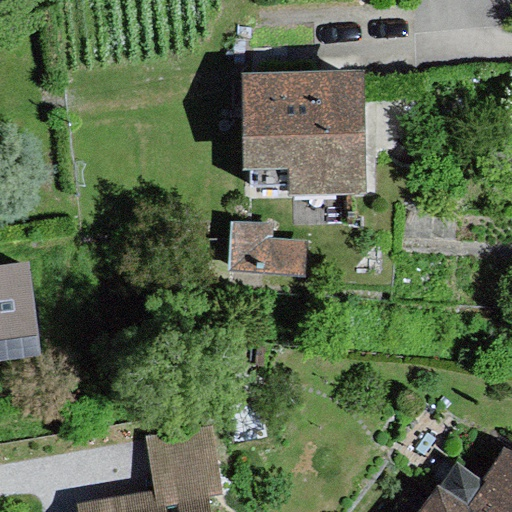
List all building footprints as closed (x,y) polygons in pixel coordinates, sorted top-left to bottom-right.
[(355,78),(250,80),(250,185),(358,183),(355,78)] [(268,226),(233,224),(231,267),(301,272),(301,261),(298,261),(298,245),(267,243),(268,226)] [(0,351),(32,347),(22,267),(0,270),(0,351)] [(427,511),(511,511),(511,469),(492,500),(482,493),(488,483),(457,462),(439,487),(444,490),(427,511)] [(203,511),(200,491),(85,510),(85,511),(203,511)]
